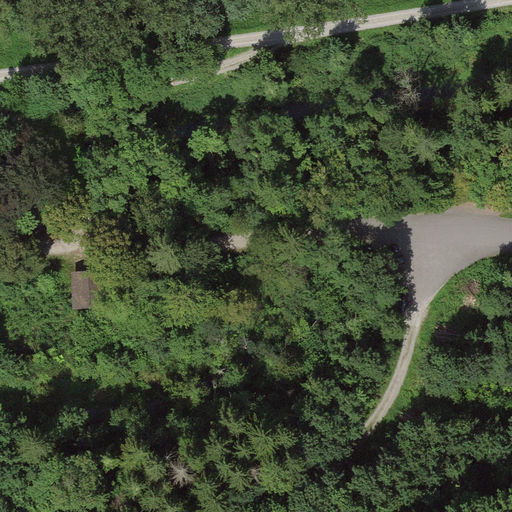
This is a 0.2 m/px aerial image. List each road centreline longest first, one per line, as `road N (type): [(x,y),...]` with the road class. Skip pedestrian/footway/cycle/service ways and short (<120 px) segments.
road 1 (track): [(499,0),(0,73)]
road 2 (track): [(0,253),(469,223)]
road 3 (track): [(260,511),(359,444),(402,393),(423,305),(469,223)]
road 4 (track): [(303,33),(219,69),(70,102),(41,126)]
road 5 (track): [(0,114),(41,126),(59,182),(28,249)]
